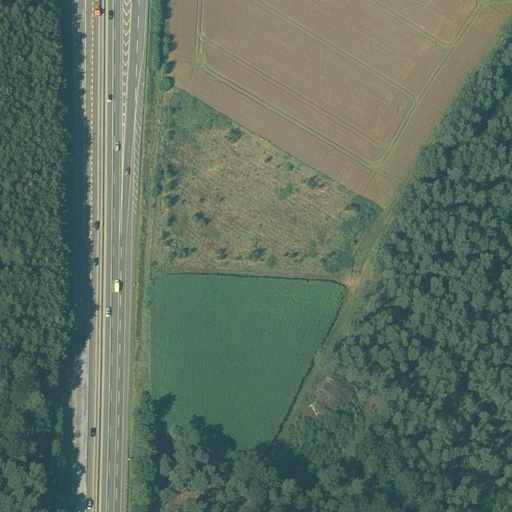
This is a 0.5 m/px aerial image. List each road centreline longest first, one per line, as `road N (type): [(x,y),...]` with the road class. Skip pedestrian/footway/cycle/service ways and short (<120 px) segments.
road 1 (track): [(354,511),(365,281),(380,226),(511,31)]
road 2 (motorway): [(85,0),(84,511)]
road 3 (motorway): [(106,511),(112,251)]
road 4 (motorway): [(112,251),(133,0)]
road 5 (motorway): [(112,251),(114,0)]
